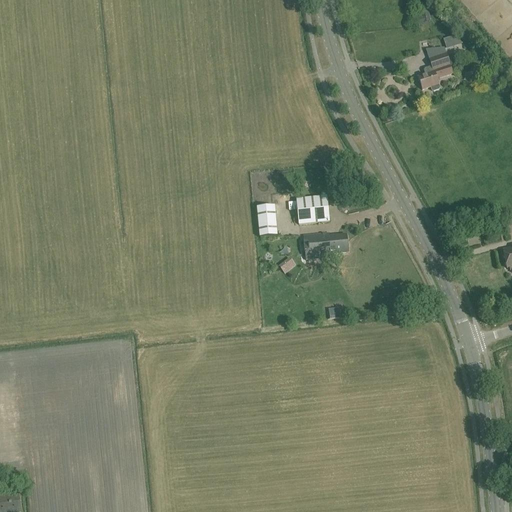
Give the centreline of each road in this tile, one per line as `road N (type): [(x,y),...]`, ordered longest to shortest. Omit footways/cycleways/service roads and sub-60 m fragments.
road 1 (secondary): [(469,343),(431,254),(351,110),(323,37),(319,0)]
road 2 (secondary): [(497,511),(469,343)]
